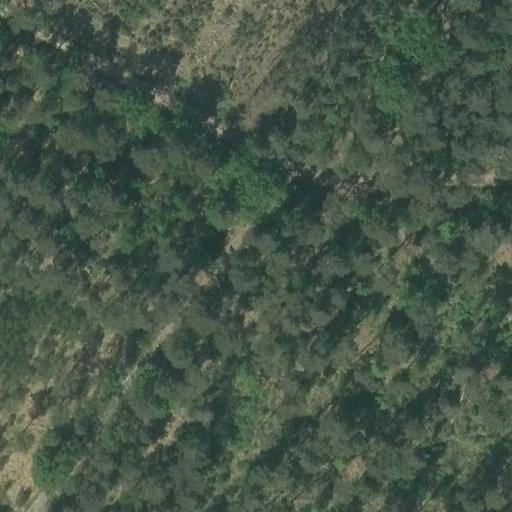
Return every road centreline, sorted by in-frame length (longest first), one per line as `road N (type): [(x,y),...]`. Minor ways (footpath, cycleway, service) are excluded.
road 1 (track): [(298,170),(28,511)]
road 2 (track): [(0,14),(298,170)]
road 3 (track): [(418,0),(298,170)]
road 4 (track): [(327,182),(511,183)]
